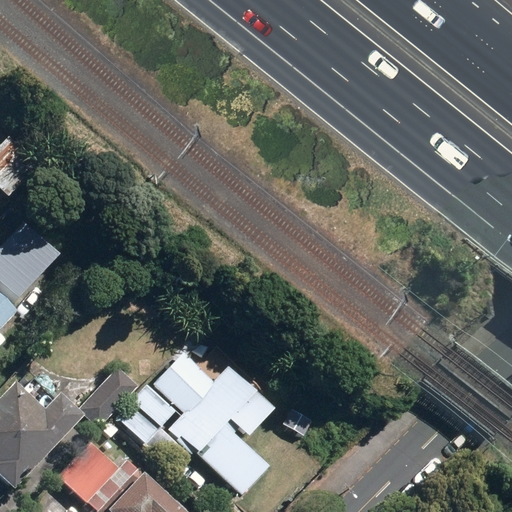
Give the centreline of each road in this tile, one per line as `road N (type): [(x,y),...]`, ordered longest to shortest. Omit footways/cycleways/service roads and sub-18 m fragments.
road 1 (motorway): [(511,181),(285,0)]
road 2 (residential): [(511,353),(359,511)]
road 3 (motorway): [(397,0),(511,92)]
